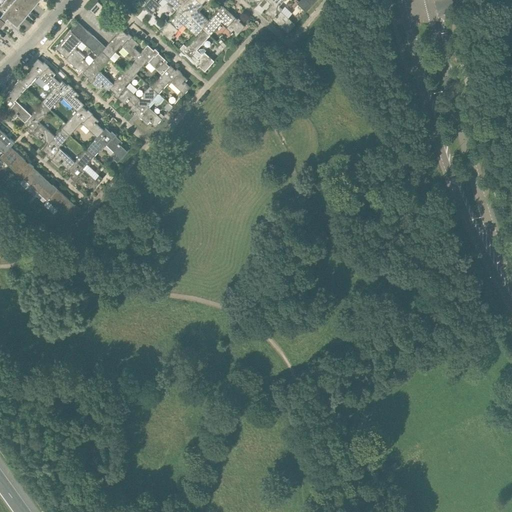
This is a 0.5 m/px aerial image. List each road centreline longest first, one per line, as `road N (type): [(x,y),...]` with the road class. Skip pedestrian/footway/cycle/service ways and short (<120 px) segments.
road 1 (tertiary): [(403,6),(438,143),(465,216),(486,244)]
road 2 (tertiary): [(486,244),(485,210),(429,0)]
